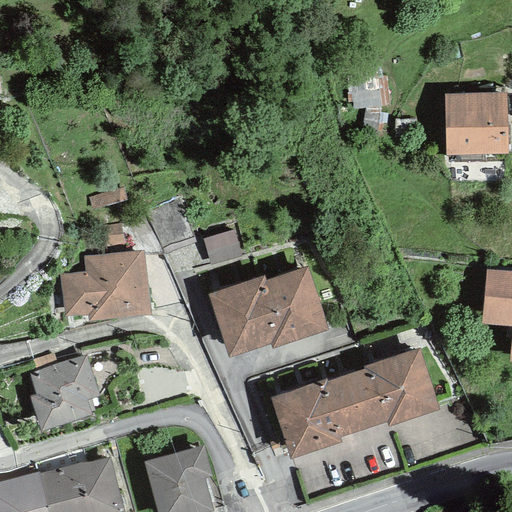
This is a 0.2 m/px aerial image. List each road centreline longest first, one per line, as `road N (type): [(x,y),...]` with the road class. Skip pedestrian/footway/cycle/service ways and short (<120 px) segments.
road 1 (residential): [(0,461),(134,419),(190,417),(221,453),(239,511)]
road 2 (tertiary): [(511,465),(436,476),(329,511)]
